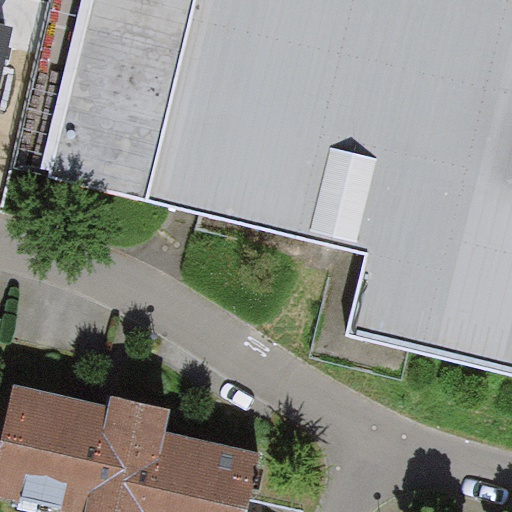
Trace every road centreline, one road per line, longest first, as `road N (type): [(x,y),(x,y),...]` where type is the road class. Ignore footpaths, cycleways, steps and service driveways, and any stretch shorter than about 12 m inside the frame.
road 1 (residential): [(0,238),(166,305),(371,441)]
road 2 (residential): [(371,441),(511,478)]
